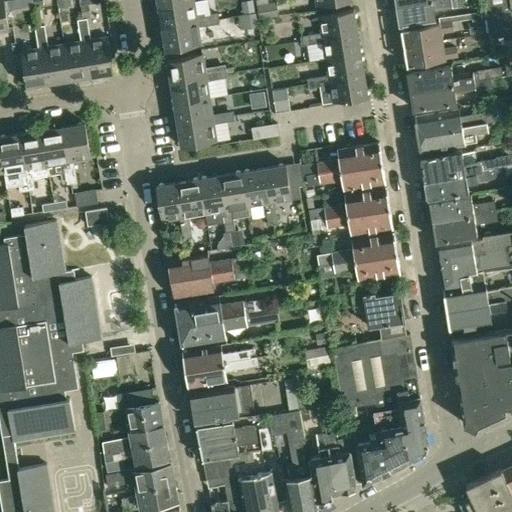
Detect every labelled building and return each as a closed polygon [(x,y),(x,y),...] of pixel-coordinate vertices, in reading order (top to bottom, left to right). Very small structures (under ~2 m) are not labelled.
[(0,0),(0,29),(8,28),(3,0),(0,0)] [(32,0),(14,0),(16,11),(34,8),(32,0)] [(57,0),(59,10),(71,8),(69,0),(57,0)] [(254,11),(252,0),(243,0),(241,0),(242,13),(254,11)] [(269,0),(256,0),(260,19),(280,16),(278,3),(270,4),(269,0)] [(434,9),(453,6),(463,5),(462,0),(422,0),(398,4),(401,23),(435,18),(434,9)] [(511,0),(482,0),(488,38),(511,34),(511,0)] [(194,1),(158,7),(162,28),(197,22),(196,14),(194,1)] [(354,9),(318,15),(321,32),(322,37),(357,32),(354,9)] [(238,16),(240,23),(255,21),(254,13),(238,16)] [(217,14),(210,15),(211,25),(219,24),(217,14)] [(211,25),(210,15),(202,16),(203,26),(211,25)] [(82,19),(77,20),(78,28),(88,26),(87,18),(82,19)] [(455,19),(438,22),(401,28),(404,46),(443,40),(442,31),(457,28),(455,19)] [(197,22),(162,28),(165,50),(201,44),(198,27),(197,22)] [(34,27),(36,35),(45,33),(44,25),(34,27)] [(88,26),(78,28),(80,36),(85,35),(89,34),(88,26)] [(357,32),(322,37),(322,42),(325,59),(361,53),(357,32)] [(45,33),(36,35),(37,43),(42,42),(47,41),(45,33)] [(308,35),(309,44),(317,43),(316,33),(308,35)] [(301,46),(309,44),(308,35),(300,36),(301,46)] [(85,40),(91,76),(113,72),(107,36),(90,39),(85,40)] [(80,41),(64,44),(70,79),(91,76),(85,40),(80,41)] [(443,40),(404,46),(408,64),(434,60),(459,56),(457,46),(445,49),(443,40)] [(48,46),(43,47),(49,83),(70,79),(64,44),(48,46)] [(49,83),(43,47),(38,48),(21,51),(26,86),(49,83)] [(361,53),(325,59),(328,75),(328,80),(364,74),(361,53)] [(206,76),(205,71),(202,54),(183,57),(167,60),(168,67),(170,82),(206,76)] [(476,70),(476,71),(452,75),(451,64),(409,71),(412,89),(479,80),(503,75),(502,66),(476,70)] [(218,69),(220,79),(228,78),(226,68),(218,69)] [(211,75),(212,80),(220,79),(218,69),(210,70),(211,75)] [(324,86),(319,86),(322,104),(332,102),(341,101),(368,96),(364,74),(328,80),(323,81),(324,86)] [(206,76),(170,82),(172,92),(174,103),(209,98),(228,94),(225,78),(220,79),(212,80),(211,75),(206,76)] [(323,76),(315,77),(316,87),(319,86),(324,86),(323,81),(323,76)] [(308,88),(316,87),(315,77),(307,78),(308,88)] [(412,89),(414,107),(456,100),(455,91),(480,87),(479,80),(412,89)] [(287,87),(273,90),(276,113),(291,110),(291,109),(287,87)] [(250,93),(252,107),(266,105),(264,91),(250,93)] [(175,112),(177,125),(213,119),(209,98),(174,103),(175,112)] [(415,116),(418,134),(485,122),(496,120),(494,110),(459,117),(458,109),(415,116)] [(225,112),(227,122),(235,120),(234,116),(233,111),(225,112)] [(227,122),(225,112),(217,113),(219,123),(227,122)] [(213,119),(177,125),(179,133),(181,147),(216,141),(213,119)] [(487,131),(485,122),(418,134),(421,151),(463,144),(463,143),(475,141),(474,133),(487,131)] [(85,123),(63,126),(68,162),(73,161),(91,158),(85,123)] [(279,135),(277,123),(251,127),(253,139),(279,135)] [(63,126),(41,130),(47,165),(49,174),(60,173),(61,181),(66,180),(66,176),(65,172),(64,168),(69,167),(68,162),(63,126)] [(41,130),(20,133),(26,169),(27,174),(32,173),(32,177),(49,174),(47,165),(41,130)] [(20,133),(0,136),(0,145),(4,172),(7,186),(23,183),(22,175),(27,174),(26,169),(20,133)] [(301,164),(303,175),(306,174),(319,172),(382,162),(379,142),(339,148),(340,158),(301,164)] [(462,149),(422,156),(426,180),(481,169),(480,161),(476,162),(473,149),(462,151),(462,149)] [(496,156),(479,159),(480,161),(481,169),(498,167),(496,156)] [(306,174),(308,184),(344,178),(345,188),(385,182),(382,162),(319,172),(306,174)] [(286,164),(263,168),(269,203),(274,202),(291,200),(289,188),(289,187),(286,164)] [(481,169),(426,180),(429,197),(469,190),(467,182),(505,175),(504,165),(498,167),(481,169)] [(69,167),(64,168),(65,172),(66,176),(75,174),(74,167),(69,167)] [(263,168),(242,171),(248,207),(264,204),(269,203),(263,168)] [(242,171),(221,175),(227,210),(227,215),(232,215),(233,218),(249,215),(248,207),(242,171)] [(27,174),(22,175),(23,183),(33,181),(32,177),(32,173),(27,174)] [(77,182),(75,174),(66,176),(66,180),(67,184),(77,182)] [(221,175),(199,178),(205,214),(207,224),(223,222),(223,216),(227,215),(227,210),(221,175)] [(199,178),(178,182),(184,217),(189,216),(205,214),(199,178)] [(23,183),(19,184),(20,192),(24,191),(34,189),(33,181),(23,183)] [(178,182),(156,185),(158,199),(162,221),(179,218),(184,217),(178,182)] [(298,186),(289,187),(289,188),(291,200),(300,198),(298,186)] [(314,208),(308,209),(309,218),(325,216),(389,206),(386,186),(346,192),(347,203),(324,207),(314,208)] [(77,206),(98,203),(96,189),(74,192),(75,197),(77,206)] [(471,194),(429,201),(432,221),(496,210),(494,200),(472,203),(471,194)] [(66,199),(52,201),(53,209),(54,210),(67,208),(67,207),(66,199)] [(54,210),(53,209),(52,201),(41,203),(42,212),(54,210)] [(11,208),(12,216),(24,214),(23,206),(11,208)] [(325,216),(309,218),(311,229),(319,228),(327,227),(351,223),(352,232),(392,226),(389,206),(325,216)] [(106,208),(85,211),(88,226),(109,223),(106,208)] [(275,208),(265,209),(266,217),(276,216),(275,208)] [(496,210),(432,221),(435,240),(477,233),(475,224),(502,220),(501,210),(496,210)] [(227,215),(223,216),(223,222),(224,224),(234,223),(233,218),(232,215),(227,215)] [(185,222),(180,223),(181,231),(191,229),(190,221),(189,216),(184,217),(185,222)] [(276,216),(266,217),(268,225),(278,223),(276,216)] [(0,431),(7,477),(0,478),(0,495),(2,511),(54,511),(46,464),(18,468),(14,440),(75,430),(69,398),(66,398),(65,390),(78,388),(73,352),(83,350),(81,341),(98,339),(101,338),(92,275),(71,278),(70,270),(65,270),(57,219),(24,224),(26,235),(4,238),(5,243),(0,244),(0,431)] [(235,230),(234,223),(224,224),(225,232),(235,230)] [(191,229),(181,231),(183,239),(192,237),(191,229)] [(511,231),(482,236),(483,237),(436,245),(443,288),(485,281),(483,270),(511,265),(511,231)] [(331,251),(317,253),(318,263),(396,252),(394,232),(353,239),(354,247),(331,251)] [(396,252),(318,263),(320,278),(346,274),(358,273),(359,278),(399,271),(396,252)] [(168,260),(171,278),(237,267),(236,263),(230,264),(230,259),(209,262),(208,254),(168,260)] [(171,278),(173,296),(213,290),(212,281),(233,278),(232,271),(238,271),(237,267),(171,278)] [(446,309),(511,298),(511,285),(499,288),(499,289),(487,291),(485,281),(443,288),(446,309)] [(379,325),(381,339),(405,335),(403,316),(407,315),(405,306),(401,305),(399,290),(375,294),(375,291),(351,295),(353,304),(365,303),(368,326),(379,325)] [(218,295),(175,303),(178,323),(244,314),(242,301),(220,304),(218,295)] [(511,298),(446,309),(449,330),(491,323),(489,313),(511,309),(511,298)] [(244,314),(178,323),(181,344),(225,337),(223,329),(278,319),(277,309),(268,310),(244,314)] [(511,328),(450,338),(463,421),(463,423),(475,429),(477,427),(507,413),(506,408),(511,406),(511,328)] [(381,339),(332,348),(343,414),(356,412),(355,404),(362,403),(373,401),(372,398),(398,393),(397,391),(417,388),(409,334),(405,335),(381,339)] [(254,348),(243,349),(222,353),(220,343),(182,350),(185,367),(250,357),(250,354),(255,353),(254,348)] [(134,375),(133,365),(132,356),(116,358),(117,361),(91,364),(93,381),(134,375)] [(250,357),(185,367),(188,386),(226,380),(224,369),(258,364),(257,357),(250,358),(250,357)] [(289,411),(299,409),(296,393),(293,377),(283,379),(289,411)] [(209,386),(209,388),(191,391),(195,422),(215,419),(215,421),(230,418),(229,416),(239,415),(239,413),(254,411),(250,384),(234,386),(234,385),(223,386),(222,384),(209,386)] [(426,446),(417,388),(397,391),(398,393),(372,398),(373,401),(362,403),(363,411),(366,422),(368,440),(354,442),(361,484),(422,452),(426,446)] [(153,389),(118,395),(120,408),(125,407),(129,429),(163,423),(159,401),(156,402),(155,402),(153,389)] [(287,431),(293,467),(283,468),(285,479),(280,479),(282,492),(286,491),(289,511),(312,511),(312,507),(317,506),(310,474),(309,463),(306,463),(302,439),(304,438),(299,409),(289,411),(268,414),(271,434),(287,431)] [(202,459),(228,454),(237,453),(235,445),(256,441),(253,425),(232,429),(231,420),(196,426),(202,459)] [(102,441),(103,451),(112,450),(166,441),(163,423),(129,429),(130,436),(102,441)] [(268,427),(258,428),(262,450),(271,448),(268,427)] [(334,432),(324,434),(327,460),(329,459),(332,473),(329,473),(332,490),(339,489),(341,492),(352,490),(355,488),(347,435),(335,437),(334,432)] [(307,455),(309,463),(310,474),(317,506),(317,510),(330,502),(328,491),(332,490),(329,473),(332,473),(329,459),(327,460),(324,434),(314,436),(317,454),(307,455)] [(122,458),(133,456),(135,464),(169,458),(166,441),(112,450),(103,451),(105,461),(107,473),(124,470),(122,458)] [(228,454),(202,459),(206,481),(222,478),(226,500),(210,503),(211,511),(243,511),(238,511),(232,477),(228,454)] [(135,482),(136,489),(173,482),(170,462),(118,472),(105,474),(108,487),(135,482)] [(511,511),(511,463),(466,486),(471,496),(459,502),(463,511),(474,511),(476,511),(511,511)] [(277,511),(270,475),(237,481),(243,511),(277,511)] [(177,501),(173,482),(136,489),(138,496),(123,499),(125,510),(177,501)]
